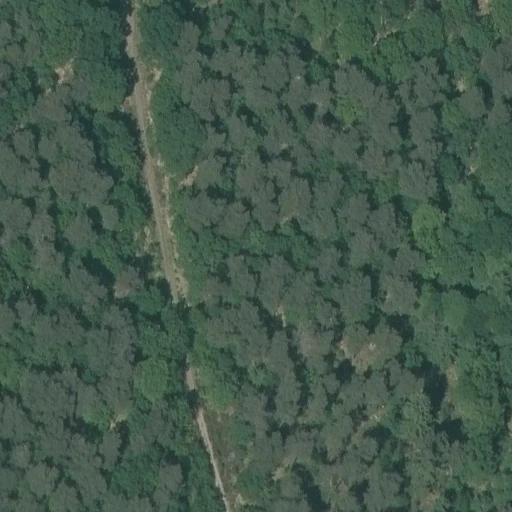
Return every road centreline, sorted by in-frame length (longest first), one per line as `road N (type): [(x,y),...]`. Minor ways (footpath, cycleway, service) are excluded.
road 1 (track): [(224,511),(180,345),(137,54)]
road 2 (track): [(0,153),(65,98),(137,54)]
